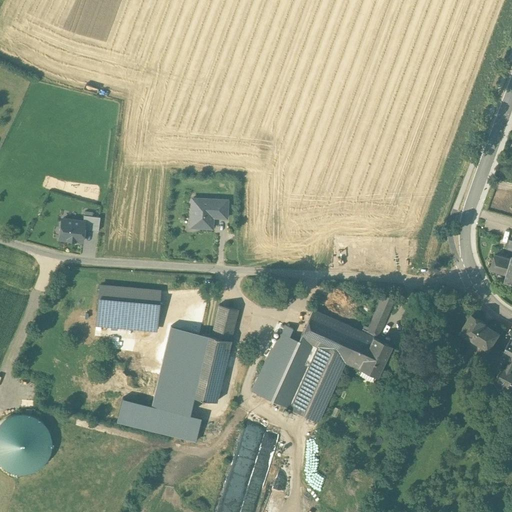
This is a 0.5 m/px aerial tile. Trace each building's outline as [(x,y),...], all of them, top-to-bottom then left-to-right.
[(227,200),(192,198),(191,220),(197,221),(197,227),(212,228),(213,217),(226,218),(227,200)] [(59,217),(57,237),(84,240),(87,220),(59,217)] [(511,258),(496,253),(492,268),(507,273),(511,258)] [(160,291),(99,286),(96,320),(157,326),(160,291)] [(383,294),(369,327),(364,325),(362,331),(376,338),(394,299),(383,294)] [(238,309),(218,304),(211,336),(230,340),(238,309)] [(359,330),(312,309),(299,340),(279,332),(253,392),(290,408),(317,349),(345,361),(359,330)] [(486,323),(472,314),(461,331),(489,348),(499,332),(485,324),(486,323)] [(457,329),(442,319),(437,328),(452,337),(457,329)] [(201,333),(173,327),(155,402),(183,409),(187,395),(201,333)] [(452,337),(437,328),(433,335),(447,344),(452,337)] [(376,338),(362,331),(362,332),(359,330),(345,361),(377,376),(392,345),(376,338)] [(211,336),(201,333),(187,395),(216,402),(227,353),(230,354),(233,341),(230,341),(230,340),(211,336)] [(511,335),(511,336),(502,356),(511,360),(511,335)] [(317,349),(290,408),(318,421),(344,362),(345,362),(345,361),(317,349)] [(506,370),(501,367),(495,380),(510,387),(511,383),(511,372),(510,372),(506,370)] [(123,397),(117,421),(196,442),(202,418),(123,397)] [(12,442),(6,444),(5,466),(15,467),(15,471),(29,472),(51,465),(52,439),(44,416),(18,414),(7,418),(8,421),(16,422),(19,431),(19,433),(24,433),(26,440),(19,443),(12,442)] [(290,479),(292,473),(279,470),(278,477),(290,479)]
